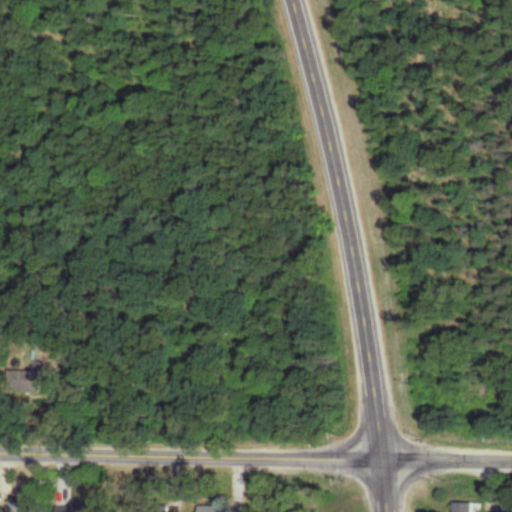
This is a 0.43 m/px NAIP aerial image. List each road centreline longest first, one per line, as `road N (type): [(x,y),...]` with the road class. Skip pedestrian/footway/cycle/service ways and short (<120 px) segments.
road 1 (secondary): [(298,0),(337,135),(379,372),(392,511)]
road 2 (tertiary): [(0,454),(511,461)]
